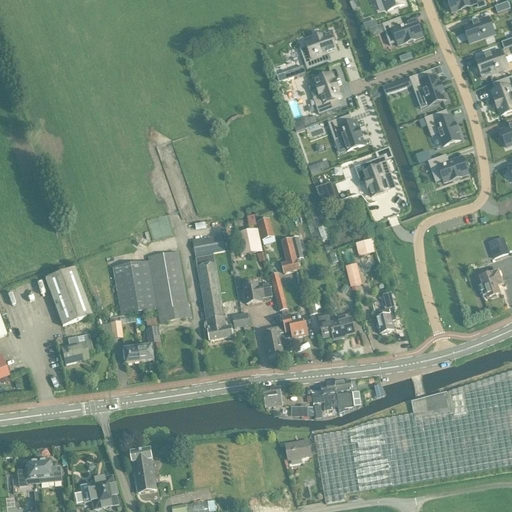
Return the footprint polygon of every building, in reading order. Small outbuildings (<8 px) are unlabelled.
[(374,0),(375,3),(382,0),(383,0),(388,12),(405,6),(402,0),(374,0)] [(446,0),(452,14),(461,11),(461,12),(469,9),(469,8),(477,5),(476,4),(484,1),(483,0),(446,0)] [(508,3),(495,8),(498,15),(510,11),(508,3)] [(400,19),(382,26),(390,47),(397,44),(398,47),(406,45),(415,42),(415,41),(422,39),(416,22),(403,27),(400,19)] [(488,19),(463,29),(470,45),(495,36),(488,19)] [(307,47),(300,50),(307,71),(325,65),(323,57),(336,53),(330,36),(322,38),(314,41),(306,44),(307,47)] [(511,39),(501,44),(504,51),(511,48),(511,39)] [(501,53),(476,62),(482,79),(507,70),(501,53)] [(303,68),(284,75),(286,82),(305,75),(303,68)] [(431,72),(409,79),(416,98),(424,95),(428,108),(445,102),(443,94),(440,86),(437,78),(434,79),(431,72)] [(320,98),(313,101),(319,116),(341,108),(338,101),(341,100),(338,92),(335,83),(332,76),(315,82),(318,90),(317,90),(320,98)] [(511,77),(492,85),(495,93),(492,94),(495,101),(498,110),(501,117),(511,113),(511,77)] [(401,83),(383,89),(386,97),(403,90),(401,83)] [(446,112),(424,120),(431,139),(439,136),(443,148),(460,142),(458,135),(458,134),(455,126),(452,118),(449,119),(446,112)] [(316,117),(309,120),(311,126),(318,124),(316,117)] [(350,117),(328,124),(335,143),(339,156),(347,153),(364,147),(361,139),(362,139),(359,131),(358,131),(355,123),(353,124),(350,117)] [(511,128),(500,132),(507,149),(511,147),(511,128)] [(416,157),(419,165),(431,161),(428,152),(416,157)] [(446,157),(428,163),(436,184),(443,181),(444,185),(452,182),(452,183),(461,179),(460,179),(468,176),(462,159),(449,164),(446,157)] [(367,174),(363,175),(366,182),(366,183),(366,184),(369,191),(370,194),(371,197),(372,199),(389,193),(388,191),(388,189),(384,179),(391,176),(385,158),(364,166),(367,174)] [(321,187),(316,189),(318,193),(320,198),(328,206),(330,205),(338,203),(331,184),(321,187)] [(153,242),(173,236),(167,216),(147,222),(153,242)] [(257,224),(262,242),(275,239),(270,220),(257,224)] [(318,230),(323,243),(331,241),(326,227),(318,230)] [(241,258),(262,253),(258,231),(236,235),(241,258)] [(222,237),(193,242),(196,258),(213,255),(225,253),(222,237)] [(292,240),(297,261),(304,260),(299,239),(292,240)] [(297,261),(292,240),(282,243),(287,264),(282,265),(284,275),(300,271),(297,261)] [(503,240),(496,243),(498,250),(492,253),(495,260),(509,255),(503,240)] [(370,242),(356,245),(359,257),(374,254),(372,241),(370,242)] [(190,308),(188,308),(179,254),(149,259),(149,263),(113,269),(121,317),(158,311),(160,324),(192,319),(190,308)] [(213,255),(196,258),(197,267),(215,264),(213,255)] [(335,255),(330,257),(332,265),(338,263),(335,255)] [(215,264),(197,267),(206,320),(224,317),(215,264)] [(357,265),(346,268),(347,275),(359,272),(357,265)] [(74,270),(45,281),(62,329),(92,318),(74,270)] [(498,273),(480,280),(487,300),(500,295),(498,288),(503,286),(498,273)] [(280,311),(280,313),(282,312),(287,334),(292,333),(294,340),(307,337),(304,319),(290,322),(289,318),(288,318),(287,311),(279,276),(271,278),(280,311)] [(262,303),(261,300),(273,298),(270,286),(259,288),(259,285),(244,288),(247,306),(262,303)] [(345,296),(350,289),(345,286),(340,292),(345,296)] [(387,312),(375,315),(376,318),(377,318),(381,335),(393,333),(391,323),(396,322),(393,311),(395,311),(391,295),(384,297),(387,312)] [(310,317),(318,315),(315,303),(307,305),(310,317)] [(329,318),(319,320),(320,326),(324,339),(333,337),(334,342),(343,340),(342,338),(355,335),(352,321),(351,321),(350,315),(338,318),(339,324),(331,326),(331,325),(329,318)] [(241,316),(233,317),(235,329),(243,328),(241,316)] [(135,317),(111,320),(112,325),(121,324),(121,325),(136,324),(136,322),(135,317)] [(207,323),(205,326),(205,330),(208,332),(210,343),(234,339),(232,327),(226,328),(224,317),(206,320),(207,323)] [(121,324),(112,325),(114,341),(123,340),(121,325),(121,324)] [(284,356),(280,336),(284,335),(283,328),(267,331),(268,338),(265,338),(269,359),(284,356)] [(159,329),(146,331),(148,347),(161,345),(159,329)] [(65,366),(89,361),(87,354),(93,353),(89,336),(83,337),(84,343),(79,344),(77,338),(67,341),(69,347),(61,349),(65,366)] [(140,364),(154,362),(152,348),(138,350),(140,364)] [(124,352),(126,366),(140,364),(138,350),(124,352)] [(0,356),(0,380),(9,377),(3,361),(1,356),(0,356)] [(322,396),(312,397),(312,399),(313,405),(313,406),(324,404),(325,409),(326,408),(326,412),(332,412),(331,409),(338,408),(339,415),(341,415),(345,413),(344,410),(349,410),(354,409),(353,400),(352,393),(351,388),(353,388),(352,384),(351,384),(350,383),(327,385),(327,387),(321,388),(322,396)] [(264,391),(266,409),(282,407),(280,389),(264,391)] [(291,408),(291,418),(308,418),(308,409),(291,408)] [(317,455),(316,445),(309,446),(309,442),(286,446),(288,462),(312,458),(311,456),(317,455)] [(132,464),(134,464),(138,495),(156,492),(151,461),(152,461),(150,450),(131,453),(132,464)] [(39,463),(37,463),(39,481),(40,486),(48,485),(60,484),(61,483),(60,469),(52,469),(51,461),(46,462),(44,461),(40,461),(39,463)] [(25,472),(17,473),(19,489),(28,489),(27,487),(35,486),(36,490),(34,490),(35,511),(42,511),(40,489),(40,486),(39,481),(37,463),(36,463),(35,462),(32,462),(30,464),(24,464),(25,472)] [(88,492),(82,494),(84,505),(90,503),(92,503),(94,511),(109,508),(109,509),(110,509),(109,505),(117,504),(115,498),(117,498),(114,485),(113,485),(111,476),(94,480),(94,483),(91,483),(92,489),(88,490),(88,492)] [(209,511),(208,503),(171,509),(171,511),(209,511)]
